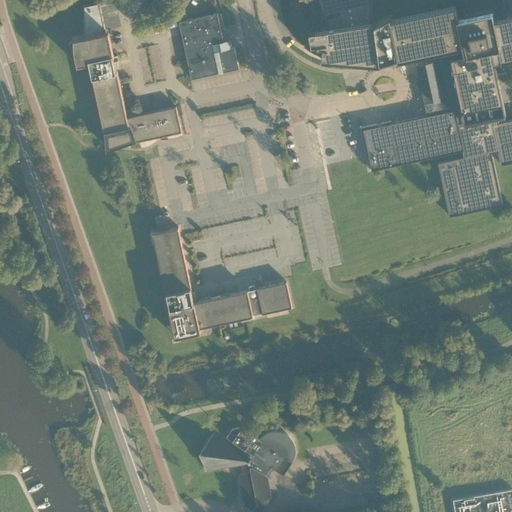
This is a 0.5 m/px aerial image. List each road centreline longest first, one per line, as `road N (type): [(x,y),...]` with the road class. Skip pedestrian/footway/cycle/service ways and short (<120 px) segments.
road 1 (primary): [(150,511),(0,85)]
road 2 (unclassified): [(243,0),(263,87),(313,107),(367,97)]
